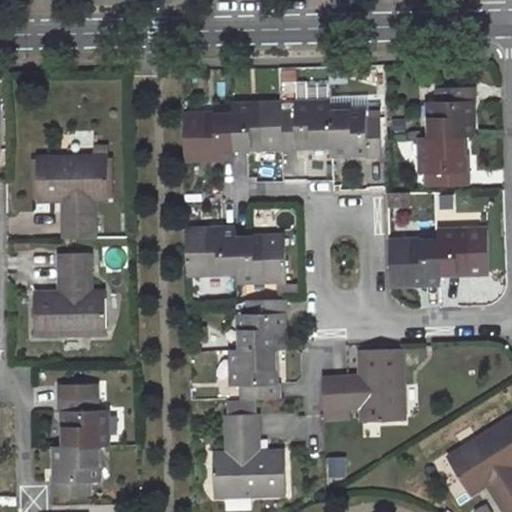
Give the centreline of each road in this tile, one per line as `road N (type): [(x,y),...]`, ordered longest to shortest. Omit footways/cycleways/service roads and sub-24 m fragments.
road 1 (unclassified): [(511,21),(0,32)]
road 2 (residential): [(511,321),(351,325),(347,211)]
